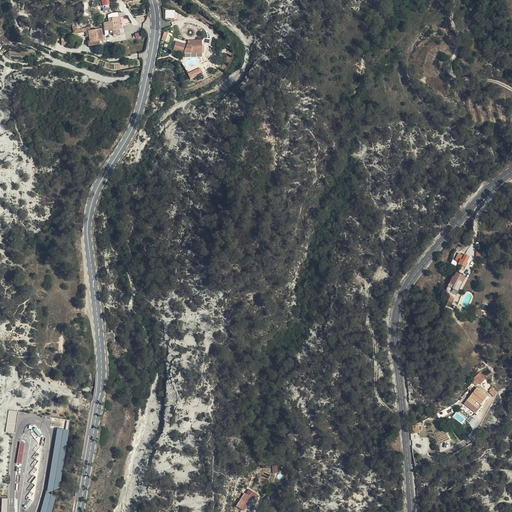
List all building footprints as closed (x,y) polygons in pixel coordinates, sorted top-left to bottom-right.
[(104,21),(104,30),(121,28),(120,17),(109,18),(109,21),(104,21)] [(168,28),(164,27),(163,30),(162,37),(173,41),(175,35),(167,32),(168,28)] [(102,28),(88,30),(89,36),(87,36),(88,37),(90,36),(90,41),(88,42),(89,45),(104,43),(102,28)] [(199,46),(185,43),(176,40),(173,49),(182,52),(198,55),(199,46)] [(191,79),(203,73),(200,67),(188,73),(191,79)] [(458,292),(464,277),(457,274),(454,273),(452,278),(456,280),(453,288),(449,286),(448,288),(458,292)] [(493,386),(489,390),(494,395),(498,391),(493,386)] [(474,412),(481,405),(489,397),(486,395),(478,387),(466,400),(470,405),(468,407),(474,412)] [(70,429),(71,420),(63,419),(62,428),(70,429)] [(61,489),(70,430),(58,428),(50,474),(46,474),(43,490),(44,491),(41,511),(52,511),(55,496),(53,495),(54,488),(61,489)] [(22,463),(26,442),(21,441),(17,462),(22,463)] [(2,510),(0,509),(0,511),(8,511),(9,498),(2,498),(2,510)] [(230,510),(232,511),(239,511),(242,506),(243,507),(245,504),(236,498),(230,510)]
